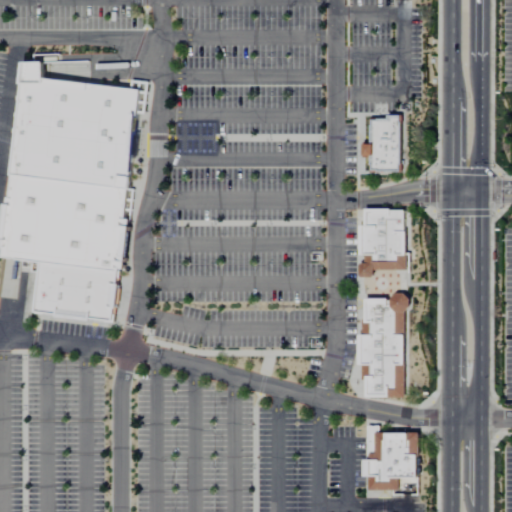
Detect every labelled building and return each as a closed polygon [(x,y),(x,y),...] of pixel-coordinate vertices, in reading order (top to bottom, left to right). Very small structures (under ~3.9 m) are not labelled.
[(12,174),(11,174),(22,77),(24,62),(25,60),(25,55),(61,54),(61,61),(89,60),(89,70),(89,83),(141,90),(130,189),(12,174)] [(389,115),(401,115),(402,171),(371,171),(371,155),(365,155),(365,145),(371,145),(370,125),(372,125),(372,120),(378,120),(378,118),(389,118),(389,115)] [(3,254),(0,280),(0,298),(17,300),(21,257),(32,258),(41,259),(122,269),(125,270),(135,190),(130,189),(12,174),(9,204),(6,204),(1,248),(4,248),(3,254)] [(365,209),(405,208),(405,231),(407,231),(407,270),(374,270),(374,277),(360,277),(360,263),(364,263),(364,256),(360,256),(360,226),(366,226),(365,209)] [(41,259),(34,315),(116,324),(122,269),(41,259)] [(365,299),(391,298),(395,293),(406,293),(411,299),(411,308),(407,312),(408,398),(367,398),(367,380),(362,380),(361,366),(358,366),(358,335),(362,335),(362,319),(366,319),(365,299)] [(367,426),(380,426),(380,432),(420,432),(420,496),(393,496),(393,495),(393,491),(371,491),(370,478),(366,478),(366,460),(368,460),(367,426)]
